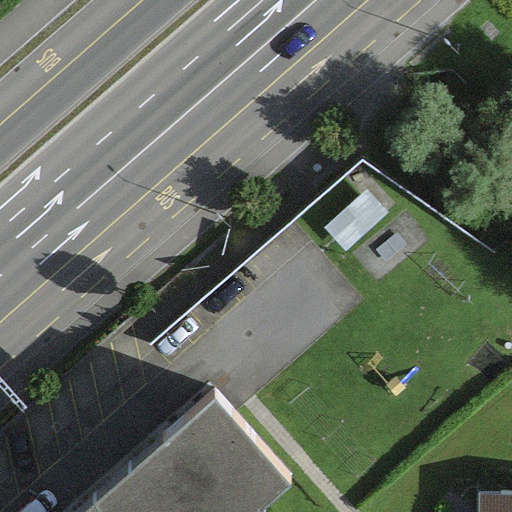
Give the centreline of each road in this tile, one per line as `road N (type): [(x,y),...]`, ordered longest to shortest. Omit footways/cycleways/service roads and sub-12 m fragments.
road 1 (primary): [(88,221),(214,138),(374,0)]
road 2 (secondary): [(88,221),(160,93),(265,0)]
road 3 (primary): [(139,0),(0,121)]
